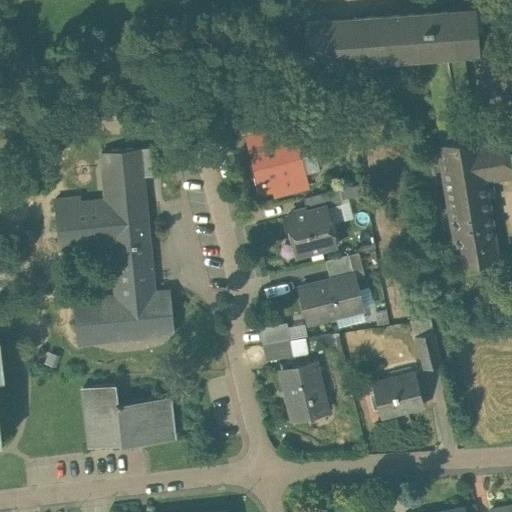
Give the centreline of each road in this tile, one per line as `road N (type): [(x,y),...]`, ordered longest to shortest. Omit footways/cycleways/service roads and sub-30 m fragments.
road 1 (residential): [(0,127),(150,122),(204,152),(239,301),(234,345),(267,471)]
road 2 (residential): [(0,502),(267,471)]
road 3 (residential): [(267,471),(511,459)]
